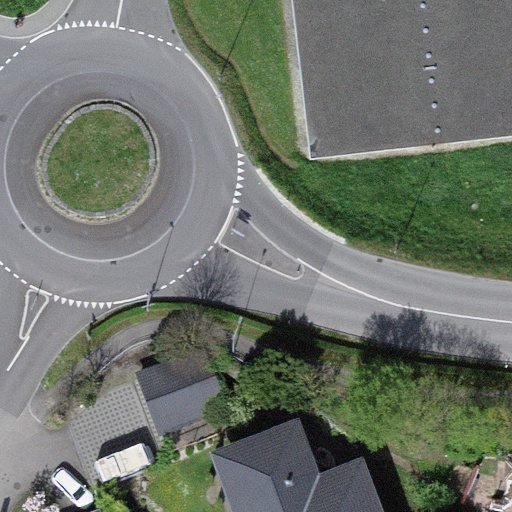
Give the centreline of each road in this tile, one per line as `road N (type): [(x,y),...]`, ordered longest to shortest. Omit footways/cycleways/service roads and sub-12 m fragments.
road 1 (secondary): [(511,322),(355,296),(304,279),(185,214)]
road 2 (secondary): [(185,214),(199,151),(190,119),(145,72),(113,62)]
road 3 (secondary): [(55,252),(117,261),(156,245),(185,214)]
road 4 (residential): [(0,371),(55,252)]
